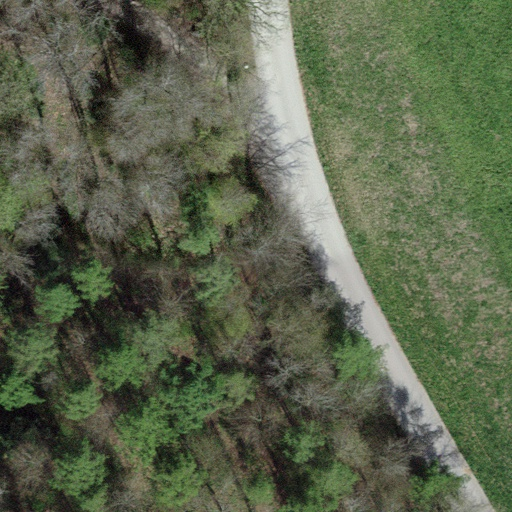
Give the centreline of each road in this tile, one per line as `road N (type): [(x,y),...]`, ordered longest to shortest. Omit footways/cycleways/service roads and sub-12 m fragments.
road 1 (track): [(440,511),(277,123),(264,0)]
road 2 (track): [(113,0),(156,24),(277,123)]
